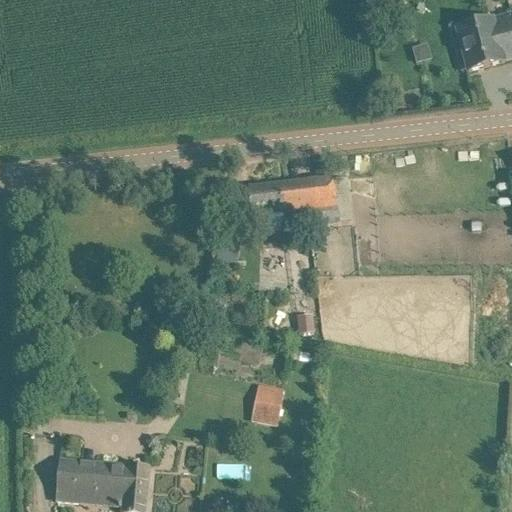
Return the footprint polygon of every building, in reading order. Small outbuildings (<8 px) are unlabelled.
[(505,63),(505,62),(511,60),(511,14),(457,30),(469,73),(505,63)] [(415,48),(417,62),(429,61),(427,46),(415,48)] [(348,159),(338,160),(339,170),(348,169),(348,159)] [(249,188),(252,219),(285,215),(286,229),(307,227),(306,212),(337,208),(334,178),(249,188)] [(314,321),(298,323),(300,337),(316,335),(314,321)] [(273,426),(280,392),(261,388),(253,422),(273,426)] [(59,463),(56,501),(120,506),(119,511),(146,511),(150,469),(110,466),(110,469),(98,468),(98,466),(59,463)]
